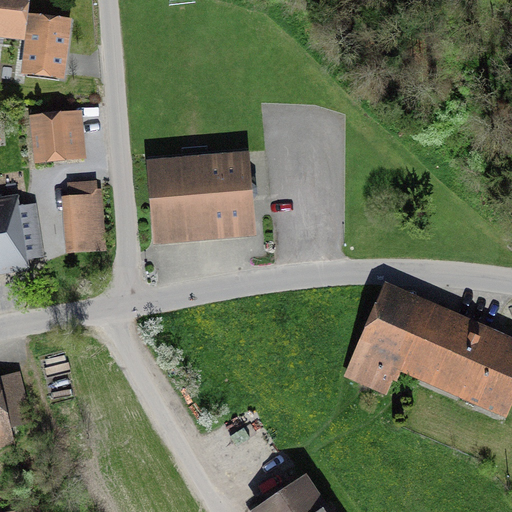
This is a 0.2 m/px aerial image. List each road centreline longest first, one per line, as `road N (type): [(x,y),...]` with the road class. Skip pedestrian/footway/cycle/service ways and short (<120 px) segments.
road 1 (tertiary): [(511,278),(371,270),(135,303)]
road 2 (unclassified): [(107,0),(135,303)]
road 3 (residential): [(110,309),(227,511)]
